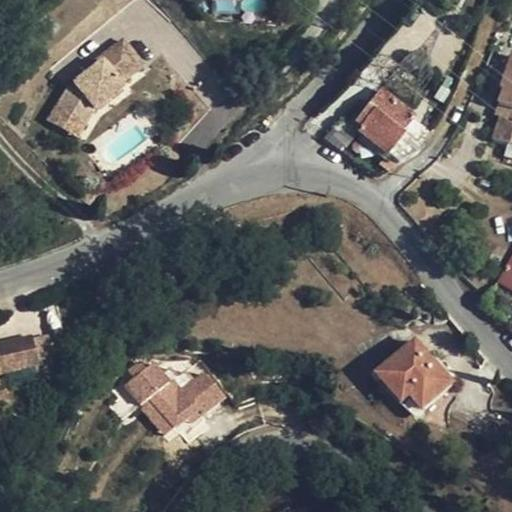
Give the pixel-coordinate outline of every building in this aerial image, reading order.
[(47,72),(32,101),(61,117),(90,133),(98,117),(126,95),(123,91),(132,84),(128,79),(141,68),(124,47),(102,65),(105,69),(79,90),(47,72)] [(141,68),(128,79),(132,84),(145,73),(141,68)] [(351,129),(387,159),(404,138),(402,135),(409,126),(413,119),(380,93),(351,129)] [(61,117),(53,132),(82,148),(90,133),(61,117)] [(426,134),(433,124),(425,118),(417,127),(426,134)] [(425,137),(409,126),(402,135),(404,138),(387,159),(392,164),(415,153),(425,137)] [(427,357),(413,340),(381,367),(412,405),(418,412),(451,384),(427,357)] [(110,410),(120,422),(138,407),(147,399),(172,428),(183,418),(193,409),(198,414),(220,395),(199,371),(178,389),(169,379),(165,383),(148,364),(122,388),(128,395),(110,410)] [(164,436),(172,428),(147,399),(138,407),(164,436)] [(183,418),(188,423),(198,414),(193,409),(183,418)]
